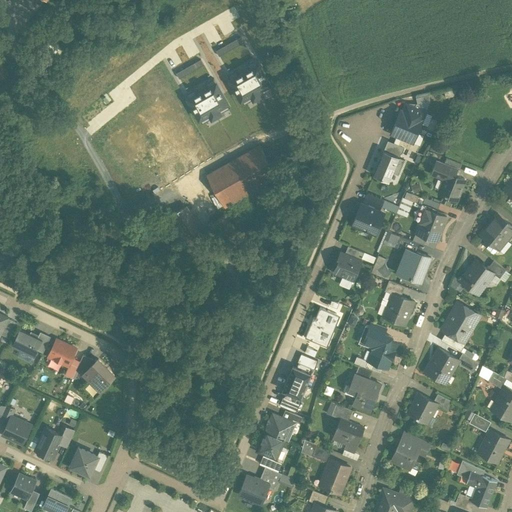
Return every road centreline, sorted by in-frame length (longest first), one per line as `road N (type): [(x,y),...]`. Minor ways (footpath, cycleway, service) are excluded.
road 1 (residential): [(121,460),(207,501),(230,484),(380,120)]
road 2 (residential): [(511,144),(465,223),(356,511)]
road 3 (residential): [(0,299),(119,353),(132,391),(121,460)]
road 4 (residential): [(511,68),(336,112)]
